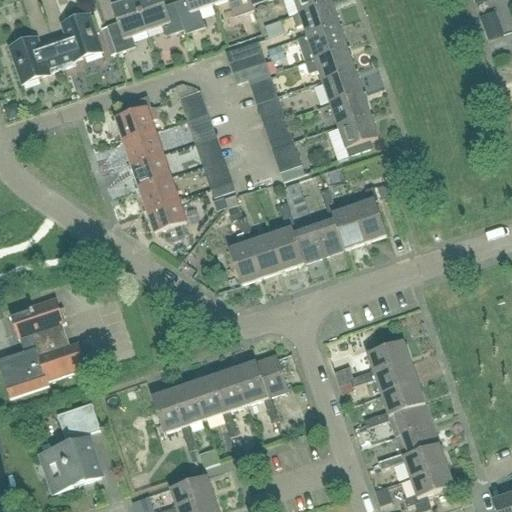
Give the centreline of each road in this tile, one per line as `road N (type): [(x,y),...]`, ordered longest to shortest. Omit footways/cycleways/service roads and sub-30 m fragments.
road 1 (residential): [(0,167),(239,333),(297,314)]
road 2 (residential): [(297,314),(511,241)]
road 3 (residential): [(364,511),(297,314)]
